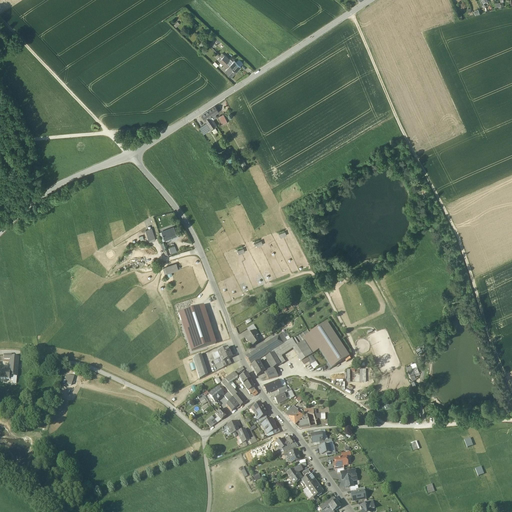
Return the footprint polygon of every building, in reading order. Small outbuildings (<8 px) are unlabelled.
[(227,63),(221,57),(220,57),(216,54),(214,56),(224,66),(227,63)] [(230,66),(236,72),(240,67),(234,61),(232,63),(230,66)] [(236,72),(230,66),(227,69),(225,71),(231,77),(236,72)] [(212,116),(215,115),(219,112),(215,106),(208,111),(212,116)] [(210,118),(212,116),(208,111),(202,115),(206,121),(210,118)] [(223,115),(218,117),(222,125),(227,122),(223,115)] [(216,126),(212,121),(208,124),(206,125),(209,130),(211,129),(216,126)] [(203,134),(209,130),(206,125),(200,129),(203,134)] [(152,228),(145,230),(149,242),(156,240),(152,228)] [(177,236),(174,228),(162,232),(165,241),(177,236)] [(174,246),(168,249),(171,255),(177,252),(174,246)] [(178,269),(176,263),(162,268),(165,274),(178,269)] [(330,275),(334,283),(336,282),(335,279),(339,277),(338,274),(336,275),(335,273),(330,275)] [(179,315),(191,353),(216,346),(204,307),(179,315)] [(326,323),(308,335),(319,351),(331,369),(349,357),(326,323)] [(258,338),(255,332),(245,338),(247,342),(249,341),(252,347),(259,342),(257,339),(258,338)] [(287,343),(282,335),(270,343),(275,351),(277,350),(287,343)] [(319,351),(308,335),(302,339),(304,342),(312,355),(319,351)] [(287,343),(277,350),(281,357),(287,353),(294,349),(296,347),(292,341),(291,340),(287,343)] [(312,355),(304,342),(299,346),(296,347),(294,349),(302,361),(307,359),(311,356),(312,355)] [(275,351),(270,343),(265,346),(271,354),(272,353),(275,351)] [(265,346),(257,352),(261,359),(262,359),(262,360),(266,357),(271,354),(265,346)] [(227,349),(217,353),(220,358),(222,364),(227,361),(232,359),(227,349)] [(272,353),(273,355),(279,366),(284,363),(281,357),(277,350),(275,351),(272,353)] [(257,352),(245,359),(250,366),(261,359),(257,352)] [(271,354),(266,357),(267,359),(273,369),(279,366),(273,355),(272,353),(271,354)] [(2,373),(1,379),(9,380),(9,383),(16,384),(18,358),(12,358),(11,355),(5,356),(5,359),(11,360),(10,372),(5,371),(5,373),(2,373)] [(200,356),(193,360),(199,381),(206,377),(200,356)] [(311,356),(307,359),(309,362),(310,365),(313,370),(316,369),(319,367),(311,356)] [(260,365),(259,363),(251,368),(256,377),(264,373),(260,365)] [(412,371),(414,377),(420,375),(417,367),(412,369),(412,371)] [(234,374),(225,381),(228,385),(237,378),(234,374)] [(71,387),(74,377),(68,375),(65,385),(71,387)] [(246,375),(239,379),(243,385),(244,385),(250,381),(246,375)] [(283,380),(278,381),(277,382),(280,389),(285,386),(286,386),(283,380)] [(228,385),(225,381),(221,384),(225,389),(227,391),(231,388),(228,385)] [(250,381),(244,385),(248,392),(253,389),(254,388),(250,381)] [(273,383),(263,388),(266,394),(276,390),(273,383)] [(214,403),(223,395),(221,393),(218,388),(208,396),(214,403)] [(237,396),(231,388),(227,391),(229,393),(232,397),(233,398),(237,396)] [(390,390),(384,391),(385,396),(380,397),(381,400),(391,398),(390,390)] [(281,396),(275,399),(277,405),(286,400),(286,399),(284,394),(281,396)] [(197,398),(202,406),(206,403),(202,395),(197,398)] [(244,404),(237,395),(237,396),(233,398),(237,403),(240,407),(244,404)] [(234,406),(230,401),(226,405),(232,412),(236,409),(234,406)] [(223,409),(218,403),(213,408),(217,413),(223,409)] [(255,408),(251,410),(255,417),(260,413),(264,411),(260,405),(255,408)] [(294,407),(285,414),(292,422),(295,419),(294,418),(296,416),(295,414),(297,411),(294,407)] [(227,416),(222,410),(217,413),(216,414),(221,421),(227,416)] [(260,413),(255,417),(259,423),(268,418),(264,411),(260,413)] [(303,417),(297,411),(295,414),(296,416),(294,418),(295,419),(292,422),(294,425),(303,417)] [(313,415),(307,415),(308,420),(309,424),(310,428),(317,426),(313,415)] [(266,423),(262,425),(262,426),(265,432),(267,431),(269,434),(272,432),(276,430),(273,424),(274,424),(272,420),(266,423)] [(235,423),(227,426),(231,435),(238,432),(237,428),(235,423)] [(244,430),(238,433),(242,444),(249,441),(244,430)] [(314,435),(311,436),(312,444),(319,442),(322,442),(322,441),(321,434),(314,435)] [(295,443),(291,437),(286,440),(287,442),(289,444),(290,446),(295,443)] [(283,444),(280,439),(276,442),(282,450),(284,448),(285,447),(283,444)] [(470,439),(464,441),(467,448),(473,446),(470,439)] [(410,444),(413,451),(419,449),(416,442),(410,444)] [(295,443),(290,446),(291,447),(286,451),(284,448),(282,450),(283,452),(291,450),(298,448),(295,443)] [(329,446),(319,448),(321,455),(326,454),(331,453),(329,446)] [(292,453),(287,454),(291,464),(301,461),(297,451),(292,453)] [(342,458),(334,460),(335,467),(336,468),(343,466),(347,466),(346,457),(342,458)] [(243,467),(239,469),(244,479),(247,477),(243,467)] [(475,470),(478,476),(484,474),(481,467),(475,470)] [(307,470),(302,474),(306,480),(306,479),(311,476),(307,470)] [(344,472),(340,473),(340,474),(342,481),(345,480),(346,482),(344,483),(346,489),(350,488),(354,487),(353,483),(357,482),(357,478),(356,478),(355,470),(344,472)] [(295,474),(293,475),(289,478),(294,485),(300,481),(295,474)] [(311,476),(306,479),(306,480),(302,483),(306,489),(316,482),(311,476)] [(316,482),(306,489),(313,499),(315,498),(323,493),(316,482)] [(426,487),(428,494),(434,492),(432,485),(426,487)] [(356,493),(352,494),(352,498),(352,502),(363,500),(363,496),(364,496),(363,492),(356,493)] [(334,499),(319,509),(321,511),(322,511),(329,508),(328,507),(336,502),(334,499)] [(334,511),(340,508),(336,502),(328,507),(329,508),(331,511),(334,511)]
